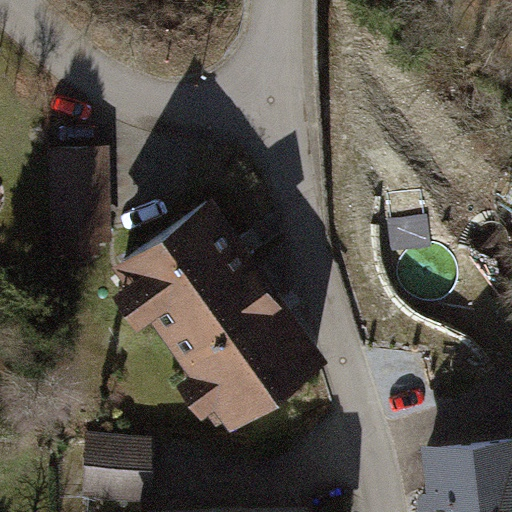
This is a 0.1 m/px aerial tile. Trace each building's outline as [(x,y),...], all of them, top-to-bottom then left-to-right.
[(114,145),(54,146),(55,230),(116,229),(114,145)] [(143,316),(162,343),(265,270),(207,190),(106,263),(120,282),(102,294),(126,328),(143,316)] [(328,359),(265,270),(162,343),(184,373),(169,385),(199,426),(214,415),(226,431),(328,359)] [(162,438),(90,436),(88,499),(160,501),(162,438)] [(511,511),(511,448),(425,458),(429,511),(511,511)]
